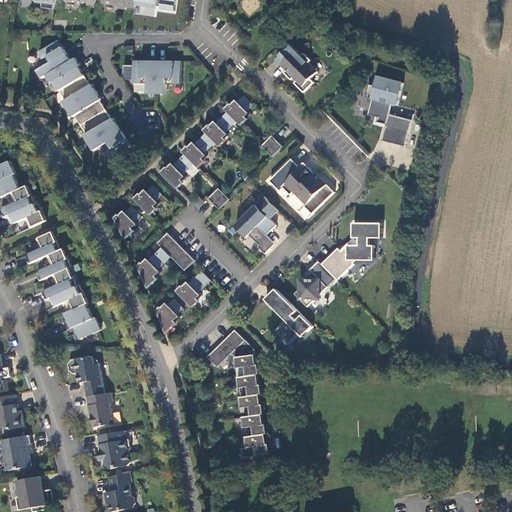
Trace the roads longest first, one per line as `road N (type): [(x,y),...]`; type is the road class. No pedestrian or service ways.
road 1 (residential): [(200,26),(354,184),(302,245),(250,283)]
road 2 (residential): [(0,120),(37,127),(48,139),(156,371)]
road 3 (residential): [(0,282),(42,373),(78,511)]
road 4 (residential): [(200,26),(183,39),(105,47),(105,63),(149,135)]
road 5 (residential): [(156,371),(193,511)]
road 6 (residential): [(250,283),(156,371)]
